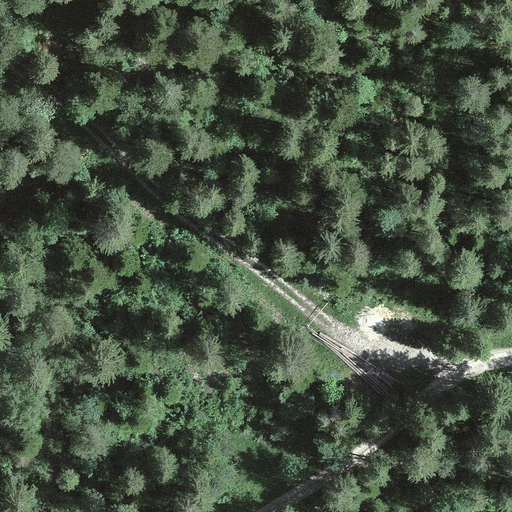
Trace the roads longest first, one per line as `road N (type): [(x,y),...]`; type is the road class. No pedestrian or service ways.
road 1 (track): [(461,364),(390,351),(324,316),(189,225),(0,55)]
road 2 (track): [(461,364),(386,436),(269,511)]
